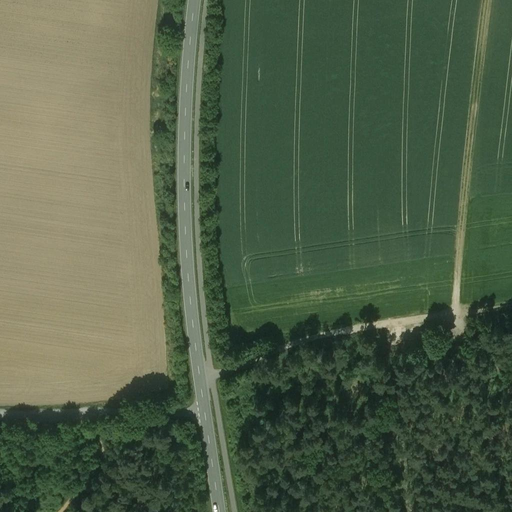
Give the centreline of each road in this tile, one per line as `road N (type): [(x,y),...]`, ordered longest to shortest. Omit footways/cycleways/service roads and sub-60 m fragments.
road 1 (secondary): [(219,511),(186,238),(194,0)]
road 2 (track): [(511,309),(329,334),(199,377)]
road 3 (track): [(478,0),(481,313)]
road 4 (track): [(205,413),(0,415)]
